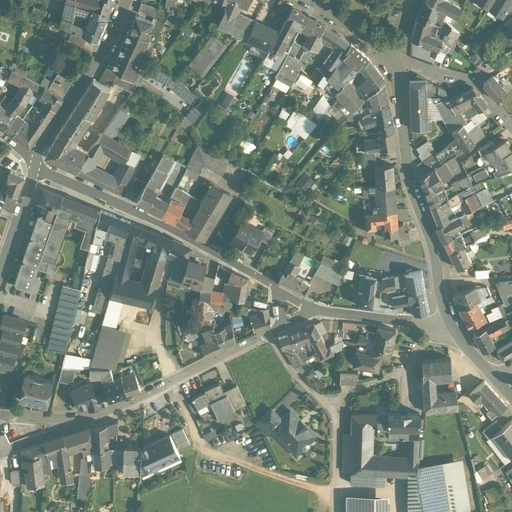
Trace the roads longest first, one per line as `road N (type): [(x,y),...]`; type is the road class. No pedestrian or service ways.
road 1 (residential): [(35,161),(281,294)]
road 2 (residential): [(450,326),(409,183),(394,71)]
road 3 (residential): [(67,419),(122,407),(268,334)]
road 4 (tertiary): [(35,161),(127,0)]
road 5 (residential): [(511,123),(470,81),(413,67),(394,71)]
road 6 (residential): [(332,397),(411,368),(426,325)]
